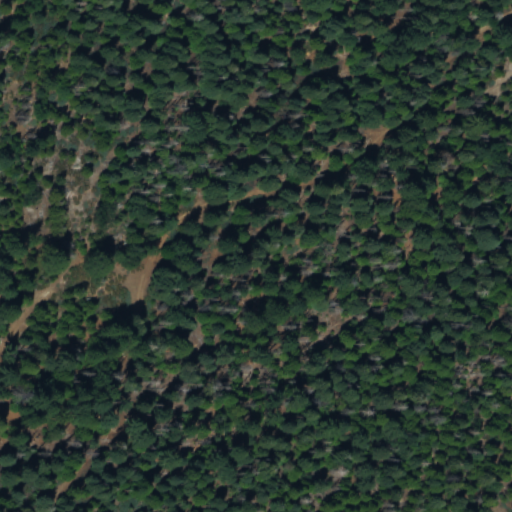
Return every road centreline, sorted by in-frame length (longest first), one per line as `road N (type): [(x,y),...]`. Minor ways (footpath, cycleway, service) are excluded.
road 1 (track): [(314,178),(192,208),(171,226),(144,275),(140,302),(152,363),(139,395),(45,511)]
road 2 (track): [(511,12),(490,23),(375,147),(314,178)]
